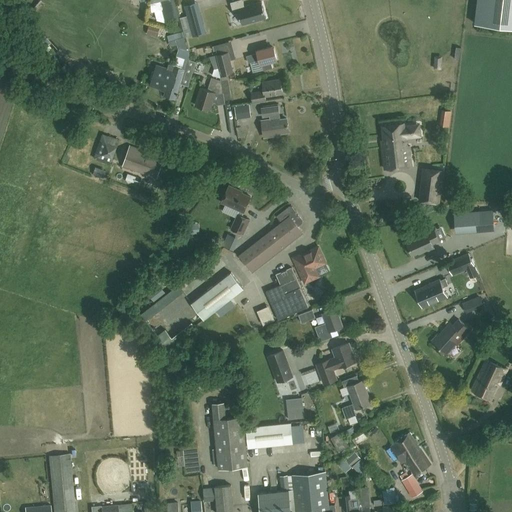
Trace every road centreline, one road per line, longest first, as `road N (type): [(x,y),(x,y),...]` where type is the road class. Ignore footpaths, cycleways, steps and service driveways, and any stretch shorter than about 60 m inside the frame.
road 1 (unclassified): [(343,182),(299,185),(227,148),(20,69),(0,53)]
road 2 (tertiary): [(454,511),(443,453),(343,182)]
road 3 (tertiary): [(343,182),(311,0)]
road 4 (unknown): [(310,187),(311,224),(299,247),(256,286),(251,310)]
